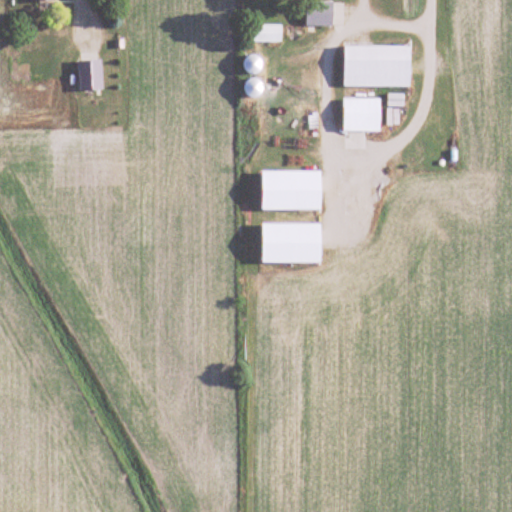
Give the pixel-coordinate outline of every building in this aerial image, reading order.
[(305,27),(333,27),(333,2),(305,2),(305,27)] [(282,26),(251,26),(251,44),(282,44),(282,26)] [(411,46),(343,46),(343,88),(411,88),(411,46)] [(244,72),(259,75),(262,58),(248,55),(244,72)] [(101,91),(101,62),(79,62),(79,91),(101,91)] [(263,81),(246,80),(245,96),(263,97),(263,81)] [(380,132),(380,99),(343,99),(343,132),(380,132)] [(321,172),(261,172),(261,212),(321,212),(321,172)]
